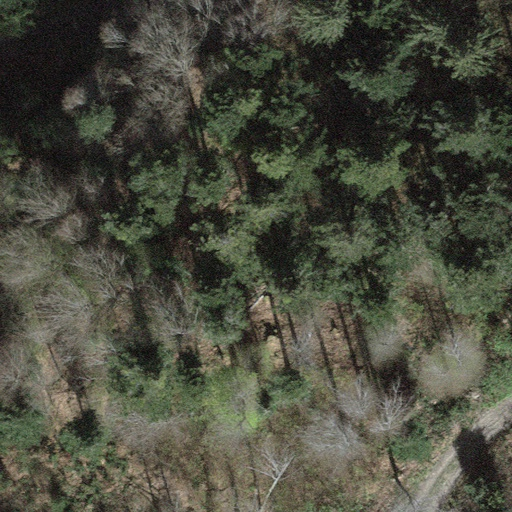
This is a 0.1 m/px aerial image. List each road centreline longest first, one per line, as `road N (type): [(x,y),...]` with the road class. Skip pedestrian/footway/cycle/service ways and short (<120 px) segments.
road 1 (track): [(416,511),(458,451),(511,409)]
road 2 (track): [(121,0),(0,45)]
